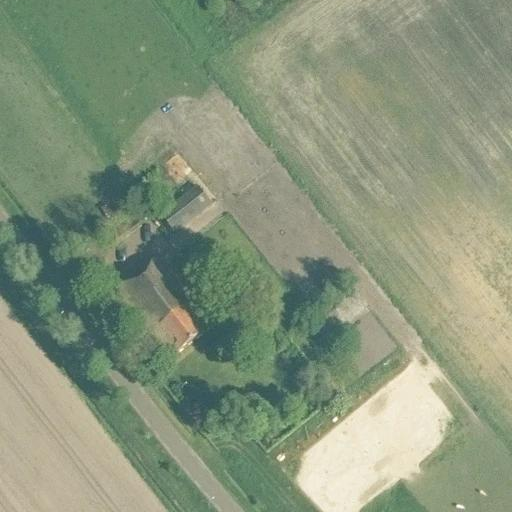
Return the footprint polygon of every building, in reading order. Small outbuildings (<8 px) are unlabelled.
[(160,216),(175,236),(212,208),(197,188),(160,216)] [(213,331),(159,261),(117,294),(166,358),(173,353),(177,359),(213,331)] [(255,275),(248,281),(257,294),(265,288),(255,275)] [(354,293),(312,330),(326,345),(367,308),(354,293)] [(216,300),(207,308),(214,317),(223,309),(216,300)]
